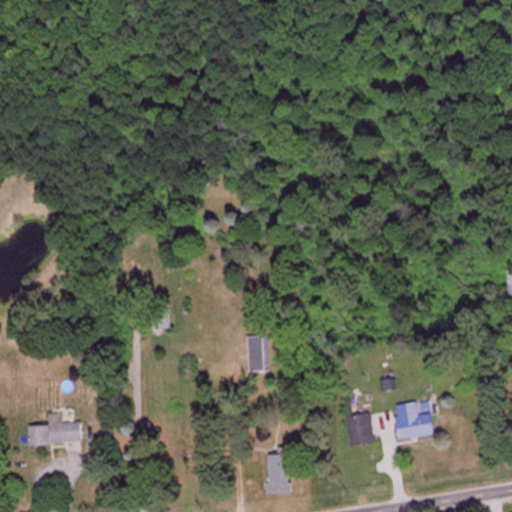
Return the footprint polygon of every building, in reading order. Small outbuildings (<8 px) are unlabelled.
[(249,373),(271,373),(271,338),(249,338),(249,373)] [(438,437),(436,403),(427,404),(428,411),(424,411),(424,404),(402,406),(404,440),(438,437)] [(356,448),(380,444),(374,414),(351,418),(356,448)] [(35,428),(36,446),(87,444),(86,423),(68,424),(67,415),(54,416),(55,427),(35,428)] [(274,495),(295,495),(295,451),(285,451),(285,455),(274,455),(274,495)]
